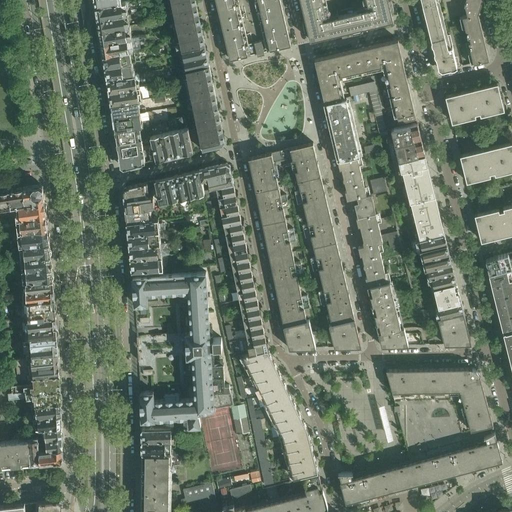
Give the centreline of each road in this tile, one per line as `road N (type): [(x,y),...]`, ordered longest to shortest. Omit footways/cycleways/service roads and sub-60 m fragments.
road 1 (secondary): [(125,511),(114,255),(75,0)]
road 2 (primary): [(109,511),(90,181),(60,0)]
road 3 (primary): [(45,0),(89,324),(92,511)]
road 4 (residential): [(206,0),(279,352),(289,359)]
road 5 (residential): [(373,357),(291,0)]
road 6 (secondary): [(59,164),(82,480)]
road 7 (residential): [(499,360),(425,87)]
road 8 (secondary): [(31,0),(59,164)]
road 9 (residential): [(337,511),(317,418),(289,359)]
road 10 (residential): [(373,357),(499,360)]
